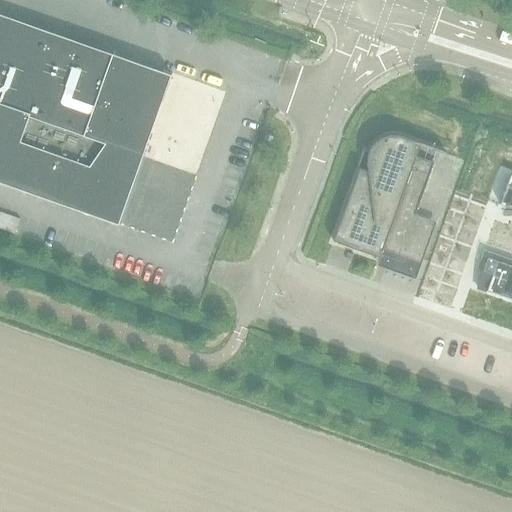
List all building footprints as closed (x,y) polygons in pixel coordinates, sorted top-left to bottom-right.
[(0,181),(117,223),(127,197),(127,198),(133,181),(124,178),(132,153),(83,135),(111,58),(0,19),(0,181)] [(83,135),(132,153),(142,156),(172,72),(163,69),(162,73),(114,56),(115,52),(113,51),(111,58),(83,135)] [(349,196),(333,240),(380,257),(379,248),(420,263),(428,240),(408,233),(434,162),(416,156),(421,142),(403,136),(398,135),(392,134),(387,135),(382,137),(378,139),(374,143),(371,147),(368,152),(364,150),(348,195),(349,196)] [(511,174),(510,174),(499,203),(511,207),(511,174)] [(487,256),(476,286),(486,290),(497,260),(487,256)] [(511,265),(497,260),(486,290),(511,298),(511,265)]
